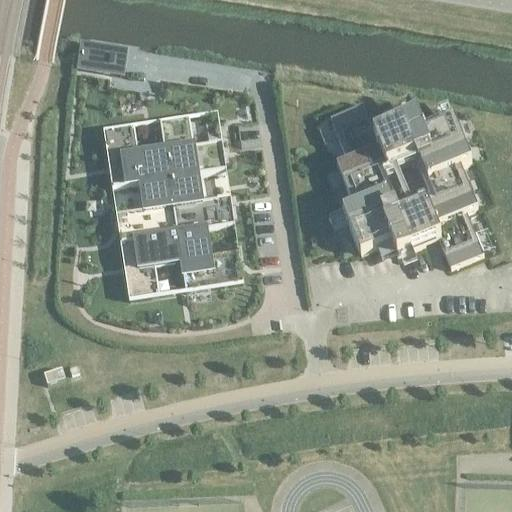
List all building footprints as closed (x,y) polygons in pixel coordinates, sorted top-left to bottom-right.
[(114,54),(88,49),(82,48),(80,61),(78,72),(111,77),(114,54)] [(397,262),(425,250),(438,245),(450,274),(483,260),(466,218),(477,214),(460,172),(471,168),(453,124),(422,136),(417,122),(389,134),(375,139),(363,110),(330,124),(347,166),(336,170),(353,212),(342,216),(360,260),(391,247),(397,262)] [(221,147),(193,151),(189,123),(160,127),(164,155),(169,184),(197,180),(225,176),(222,155),(221,147)] [(155,156),(138,159),(134,131),(104,136),(109,171),(112,193),(140,189),(140,188),(169,184),(164,155),(155,156)] [(169,184),(177,239),(206,235),(206,236),(234,231),(230,205),(229,202),(201,206),(197,180),(169,184)] [(177,239),(169,184),(140,188),(140,189),(144,215),(116,219),(121,248),(177,239)] [(238,258),(210,262),(206,236),(206,235),(177,239),(181,268),(185,296),(242,287),(239,265),(238,258)] [(177,239),(121,248),(124,270),(129,304),(159,300),(155,272),(175,269),(181,268),(177,239)] [(61,372),(43,378),(47,389),(65,383),(61,372)]
